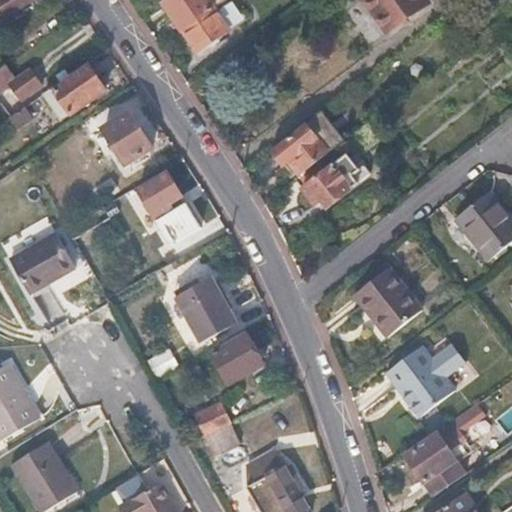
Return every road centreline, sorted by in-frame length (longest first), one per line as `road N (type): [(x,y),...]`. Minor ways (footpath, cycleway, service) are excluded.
road 1 (residential): [(288,300),(509,137)]
road 2 (residential): [(152,72),(267,253),(288,300)]
road 3 (residential): [(288,300),(361,511)]
road 4 (residential): [(152,72),(0,166)]
